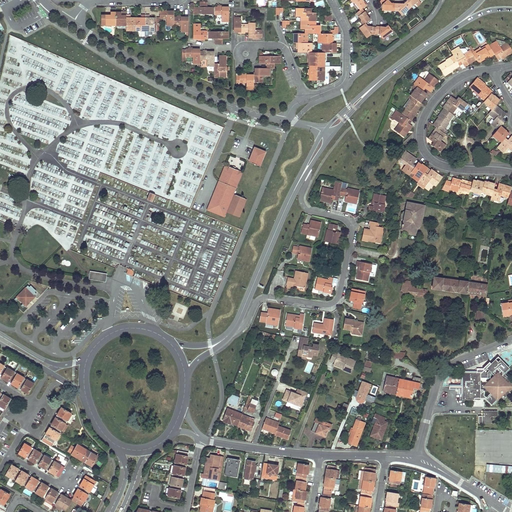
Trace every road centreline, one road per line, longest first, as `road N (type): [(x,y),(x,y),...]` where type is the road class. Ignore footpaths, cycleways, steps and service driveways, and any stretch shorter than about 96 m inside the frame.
road 1 (residential): [(232,329),(261,296),(325,304),(339,295),(351,229),(304,207),(309,167)]
road 2 (residential): [(285,121),(165,78),(72,22)]
road 3 (residential): [(505,66),(450,83),(424,114),(420,140),(441,165),(511,172)]
road 4 (residential): [(211,442),(386,456)]
road 5 (residential): [(416,459),(441,376),(511,339)]
road 6 (tertiary): [(232,329),(288,202)]
